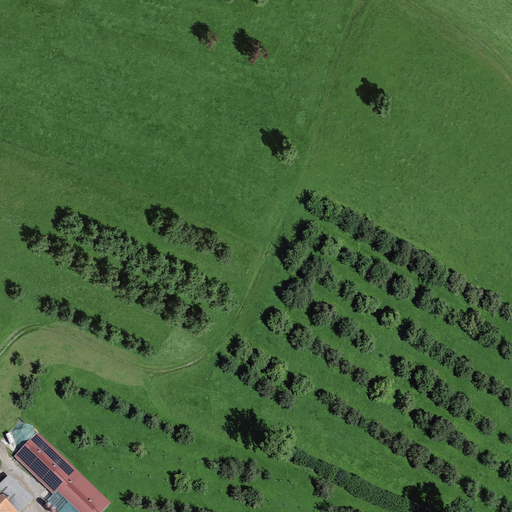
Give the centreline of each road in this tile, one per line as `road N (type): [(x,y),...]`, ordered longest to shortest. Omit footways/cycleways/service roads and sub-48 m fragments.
road 1 (track): [(0,352),(36,325),(156,370),(205,352)]
road 2 (track): [(511,75),(417,0)]
